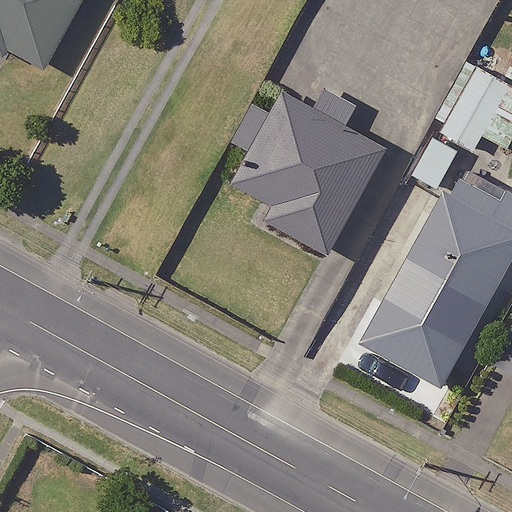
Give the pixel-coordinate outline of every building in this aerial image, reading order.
[(83,0),(0,0),(0,48),(45,73),(83,0)] [(511,59),(483,46),(444,131),(478,146),(484,132),(511,144),(511,142),(511,59)] [(291,94),(284,106),(257,91),(231,138),(258,153),(243,180),(276,198),(267,214),(330,249),(386,147),(348,126),(363,99),(327,79),(312,106),(291,94)] [(511,186),(493,218),(447,193),(388,299),(464,342),(511,255),(511,186)] [(511,335),(497,361),(511,369),(511,335)]
